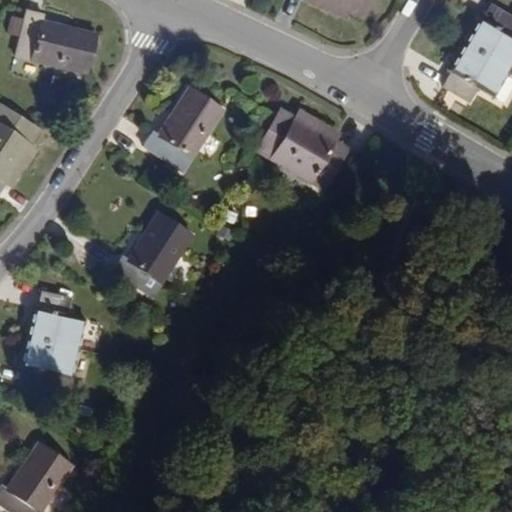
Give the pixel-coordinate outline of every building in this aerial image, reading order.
[(358,20),(367,0),(314,0),(341,12),(358,20)] [(480,27),(475,24),(460,49),(507,77),(511,67),(511,45),(506,43),(511,32),(511,26),(489,13),(480,27)] [(32,27),(33,16),(18,14),(11,64),(84,74),(90,36),(32,27)] [(475,94),(490,103),(507,77),(460,49),(443,75),(449,79),(441,92),(467,108),(475,94)] [(185,184),(224,121),(189,101),(159,148),(151,143),(142,158),(185,184)] [(37,137),(0,112),(0,144),(27,161),(33,152),(30,150),(37,137)] [(297,134),(297,135),(282,126),(259,165),(326,205),(350,166),(332,155),(332,154),(297,134)] [(332,154),(337,147),(301,127),(297,134),(332,154)] [(0,196),(2,193),(5,195),(27,161),(0,144),(0,196)] [(195,247),(161,227),(154,237),(189,257),(195,247)] [(111,280),(157,307),(189,257),(154,237),(131,275),(119,268),(111,280)] [(43,304),(35,303),(29,333),(85,345),(92,315),(72,311),(76,294),(46,288),(43,304)] [(59,371),(79,375),(85,345),(29,333),(22,363),(30,365),(26,381),(56,387),(59,371)] [(0,502),(16,511),(21,511),(58,452),(24,431),(0,470),(0,502)]
